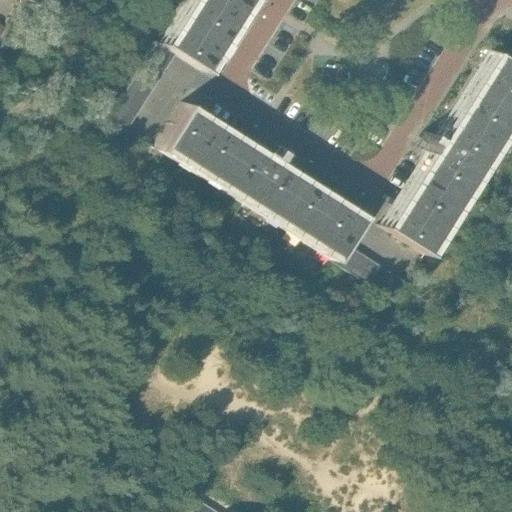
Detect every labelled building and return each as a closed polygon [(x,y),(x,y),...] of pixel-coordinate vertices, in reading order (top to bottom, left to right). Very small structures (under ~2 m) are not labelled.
[(152,42),(171,54),(198,71),(199,70),(194,67),(236,0),(185,0),(158,44),(153,41),(152,42)] [(145,53),(164,65),(171,54),(152,42),(145,53)] [(416,138),(424,143),(420,150),(425,154),(405,185),(379,226),(374,223),(373,224),(419,254),(420,252),(415,249),(457,185),(511,97),(511,66),(484,49),(484,50),(489,53),(434,139),(429,136),(421,130),(416,138)] [(138,64),(157,76),(164,65),(145,53),(138,64)] [(131,75),(150,86),(157,76),(138,64),(131,75)] [(124,86),(143,98),(150,86),(131,75),(124,86)] [(117,97),(136,109),(143,98),(124,86),(117,97)] [(110,108),(129,120),(136,109),(117,97),(110,108)] [(324,259),(325,260),(338,241),(355,213),(354,213),(351,218),(265,163),(268,157),(269,158),(274,149),(266,145),(261,153),(254,149),(251,154),(177,107),(180,102),(179,102),(150,148),(151,149),(154,144),(328,254),(324,259)] [(103,119),(122,131),(129,120),(110,108),(103,119)] [(383,296),(395,277),(338,241),(325,260),(383,296)] [(395,277),(383,296),(390,301),(402,282),(395,277)] [(210,511),(194,502),(187,511),(210,511)]
